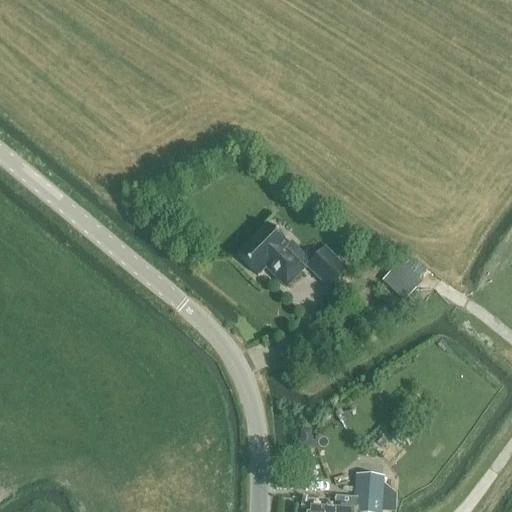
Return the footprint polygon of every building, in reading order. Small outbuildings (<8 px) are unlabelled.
[(303,271),(283,251),(287,247),(267,228),(237,258),(257,278),(265,269),(286,289),(303,271)] [(330,289),(347,272),(324,249),(307,266),(330,289)] [(404,303),(416,291),(394,270),(382,282),(404,303)] [(382,330),(392,322),(382,310),(372,318),(382,330)] [(311,447),(311,432),(301,433),(301,448),(311,447)] [(380,511),(383,478),(359,476),(357,501),(335,499),(334,510),(307,507),(306,511),(380,511)]
